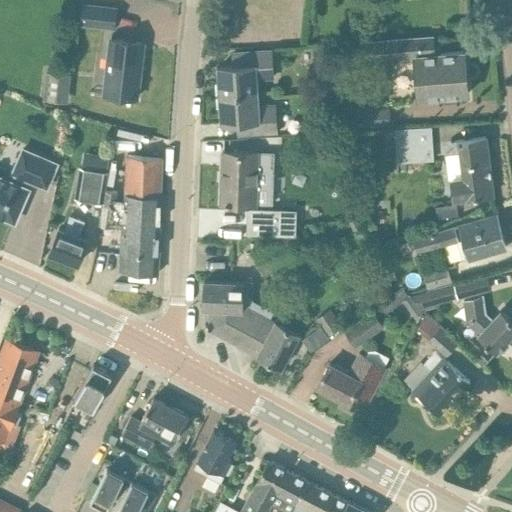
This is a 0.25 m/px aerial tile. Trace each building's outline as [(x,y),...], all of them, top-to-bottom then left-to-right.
[(83,2),(80,25),(114,28),(117,6),(83,2)] [(66,24),(63,51),(77,52),(79,25),(66,24)] [(372,58),(417,54),(420,97),(466,93),(463,49),(435,52),(434,34),(370,40),(372,58)] [(136,97),(142,41),(110,38),(104,94),(136,97)] [(221,94),(256,92),(255,76),(273,75),(272,49),(244,51),(245,64),(219,66),(221,94)] [(45,70),(42,98),(68,101),(71,73),(45,70)] [(256,92),(221,94),(223,122),(249,120),(250,131),(277,130),(275,103),(257,104),(256,92)] [(364,124),(389,123),(388,107),(364,108),(364,124)] [(397,161),(434,160),(432,125),(383,128),(385,157),(396,157),(397,161)] [(464,175),(451,176),(454,197),(493,192),(487,135),(455,138),(456,152),(461,151),(464,175)] [(46,185),(56,161),(23,147),(12,170),(14,171),(10,179),(0,174),(0,213),(14,219),(28,187),(27,186),(30,178),(46,185)] [(256,203),(258,151),(223,150),(221,202),(256,203)] [(105,189),(103,201),(99,225),(111,226),(111,224),(122,225),(120,267),(159,271),(163,157),(127,154),(124,200),(117,200),(118,191),(105,189)] [(79,167),(75,197),(103,201),(105,189),(107,171),(79,167)] [(437,214),(458,212),(457,201),(436,203),(437,214)] [(296,208),(247,206),(246,233),(296,235),(296,223),(311,223),(311,209),(296,209),(296,208)] [(78,262),(87,237),(79,234),(84,219),(70,213),(64,228),(58,226),(49,250),(78,262)] [(462,258),(470,256),(507,246),(498,213),(415,236),(419,250),(456,239),(462,258)] [(294,235),(252,250),(261,275),(303,260),(294,235)] [(447,265),(423,272),(427,288),(451,282),(447,265)] [(486,273),(454,281),(458,297),(490,289),(486,273)] [(272,317),(243,302),(243,299),(252,300),(253,281),(245,281),(245,280),(205,278),(203,306),(211,306),(210,327),(258,353),(273,324),(269,322),(272,317)] [(410,295),(423,308),(434,305),(433,301),(456,295),(452,283),(410,295)] [(402,300),(416,318),(424,309),(423,308),(410,295),(410,294),(409,294),(403,287),(345,330),(356,345),(384,324),(379,317),(402,300)] [(511,344),(507,340),(511,335),(511,316),(511,318),(502,309),(491,321),(483,314),(481,295),(462,300),(466,322),(497,351),(500,348),(504,352),(511,344)] [(330,307),(315,317),(326,334),(341,324),(330,307)] [(425,313),(417,328),(446,355),(457,343),(425,313)] [(258,353),(258,354),(282,366),(300,331),(276,318),(273,324),(258,353)] [(0,352),(0,389),(20,397),(39,348),(6,336),(0,352)] [(411,388),(419,396),(439,413),(469,380),(442,355),(442,356),(435,350),(424,362),(429,368),(411,388)] [(369,397),(386,365),(359,351),(348,372),(328,362),(316,384),(349,401),(355,390),(369,397)] [(75,398),(94,408),(113,372),(94,362),(75,398)] [(20,397),(0,389),(0,451),(9,455),(20,424),(10,420),(14,409),(16,409),(20,397)] [(151,446),(158,431),(175,440),(189,413),(153,395),(141,419),(131,414),(123,431),(151,446)] [(214,427),(198,458),(225,472),(232,459),(228,456),(237,439),(214,427)] [(213,511),(267,511),(272,504),(287,511),(289,511),(307,477),(269,457),(241,510),(220,499),(213,511)] [(116,511),(133,479),(107,466),(90,498),(116,511)] [(133,479),(116,511),(147,511),(158,493),(133,479)] [(305,511),(308,508),(314,511),(325,511),(335,494),(307,479),(289,511),(305,511)] [(325,511),(372,511),(348,499),(348,500),(335,494),(325,511)] [(0,496),(0,511),(19,511),(22,508),(0,496)]
